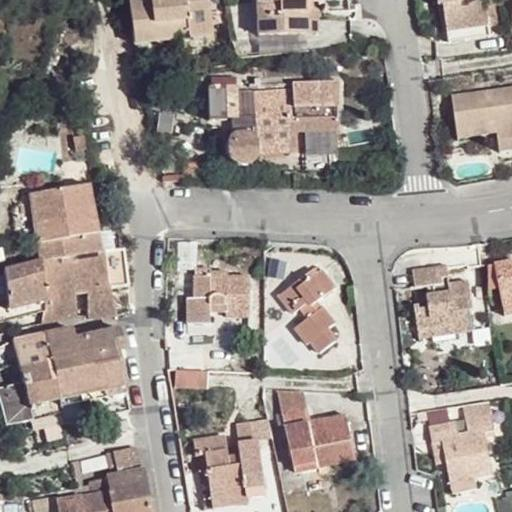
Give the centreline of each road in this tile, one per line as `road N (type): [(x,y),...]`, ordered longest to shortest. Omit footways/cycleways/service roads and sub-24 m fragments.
road 1 (residential): [(366,220),(134,212),(174,511)]
road 2 (residential): [(366,220),(405,511)]
road 3 (residential): [(396,0),(428,222)]
road 4 (track): [(134,212),(96,0)]
